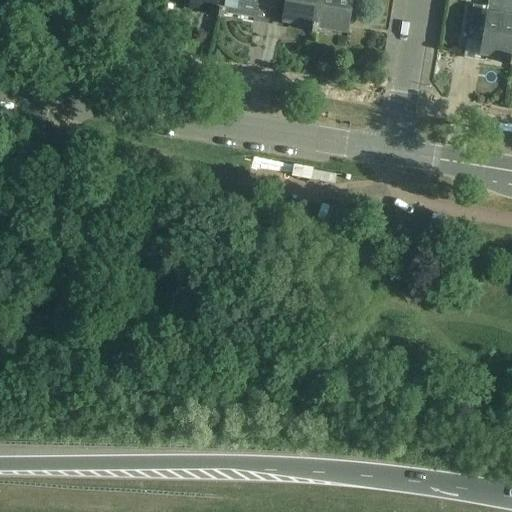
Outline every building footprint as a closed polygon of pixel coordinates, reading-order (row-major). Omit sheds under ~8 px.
[(183,0),(183,6),(219,12),(218,18),(220,18),(223,0),(183,0)] [(223,0),(220,18),(223,19),(224,13),(253,17),(256,5),(270,7),(271,0),(223,0)] [(312,33),(314,34),(319,0),(271,0),(270,7),(284,10),(282,23),(313,27),(312,33)] [(352,0),(319,0),(314,34),(317,34),(318,28),(347,33),(352,0)] [(468,40),(476,42),(473,60),(485,62),(486,56),(511,60),(510,66),(511,65),(511,17),(489,14),(490,8),(474,6),(468,40)]
